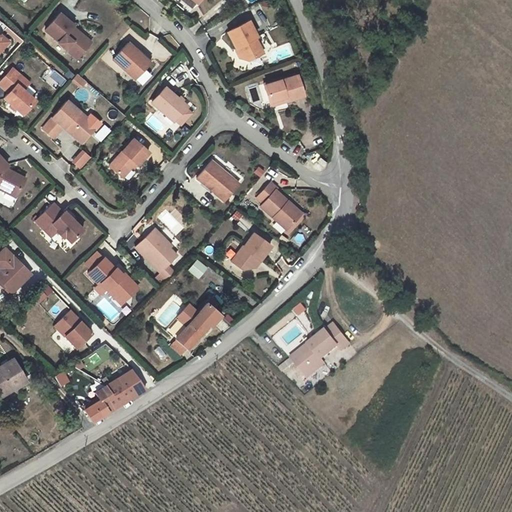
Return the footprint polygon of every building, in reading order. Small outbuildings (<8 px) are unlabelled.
[(74,25),(60,13),(45,30),(59,42),(58,42),(76,59),(89,44),(74,32),(76,30),(72,26),(74,25)] [(257,37),(249,21),(227,32),(236,48),(237,47),(241,53),(239,57),(249,60),(262,53),(254,38),(257,37)] [(76,30),(74,32),(89,44),(91,42),(76,30)] [(0,51),(8,42),(0,35),(0,34),(0,51)] [(128,43),(113,59),(135,79),(150,62),(128,43)] [(15,108),(22,114),(35,100),(22,90),(28,83),(12,68),(0,81),(0,85),(8,93),(4,98),(11,105),(15,108)] [(77,74),(72,79),(81,86),(85,81),(77,74)] [(280,78),(263,84),(270,103),(286,97),(287,101),(303,96),(296,75),(281,80),(280,78)] [(151,102),(173,122),(175,120),(186,108),(187,106),(165,87),(151,102)] [(286,97),(270,103),(271,107),(287,101),(286,97)] [(42,129),(53,138),(63,127),(65,128),(66,127),(72,132),(70,134),(81,143),(94,128),(85,120),(87,118),(67,100),(42,129)] [(191,113),(186,108),(175,120),(180,125),(191,113)] [(87,118),(85,120),(94,128),(96,126),(87,118)] [(137,165),(148,152),(133,139),(109,166),(122,178),(132,167),(135,163),(137,165)] [(84,152),(74,163),(80,169),(90,158),(84,152)] [(8,166),(0,157),(0,189),(15,197),(23,182),(16,178),(15,173),(10,171),(8,173),(4,169),(5,168),(8,166)] [(211,161),(196,178),(224,201),(238,184),(211,161)] [(25,178),(15,173),(16,178),(23,182),(25,178)] [(260,206),(287,230),(299,216),(286,204),(287,202),(275,190),(277,188),(270,182),(256,198),(263,203),(260,206)] [(287,202),(286,204),(299,216),(301,214),(287,202)] [(53,203),(35,221),(44,231),(50,225),(56,231),(62,238),(64,236),(70,242),(82,230),(64,211),(62,213),(53,203)] [(236,211),(231,216),(236,221),(241,215),(236,211)] [(50,237),(56,231),(50,225),(44,231),(50,237)] [(166,265),(176,255),(169,248),(157,236),(159,234),(154,228),(135,247),(159,272),(166,265)] [(260,261),(271,246),(253,233),(243,247),(242,246),(231,261),(242,269),(255,267),(255,263),(257,259),(260,261)] [(159,234),(157,236),(169,248),(171,246),(159,234)] [(30,274),(5,249),(0,253),(0,279),(4,283),(2,286),(10,294),(30,274)] [(103,258),(87,273),(98,285),(100,283),(114,297),(118,293),(125,300),(138,287),(126,276),(123,279),(121,277),(122,275),(115,268),(114,268),(103,258)] [(196,259),(187,270),(198,278),(206,267),(196,259)] [(174,273),(166,265),(159,272),(160,273),(167,280),(174,273)] [(167,280),(160,273),(153,279),(160,287),(167,280)] [(125,300),(118,293),(114,297),(121,304),(125,300)] [(185,348),(186,349),(208,324),(218,312),(212,307),(216,303),(210,299),(197,313),(188,304),(177,317),(186,326),(175,339),(176,340),(185,348)] [(221,315),(218,312),(208,324),(211,327),(221,315)] [(80,321),(64,336),(76,348),(91,333),(80,321)] [(341,350),(350,343),(334,323),(309,343),(312,347),(294,361),(307,377),(325,363),(322,359),(338,346),(341,350)] [(185,348),(176,340),(171,346),(180,354),(185,348)] [(294,361),(312,347),(309,343),(291,357),(294,361)] [(0,396),(26,381),(13,359),(0,366),(0,396)] [(92,422),(145,389),(131,369),(109,383),(106,386),(95,392),(98,397),(93,400),(94,403),(84,410),(92,422)] [(62,373),(55,377),(60,384),(66,380),(62,373)] [(106,386),(109,383),(105,377),(101,379),(106,386)]
